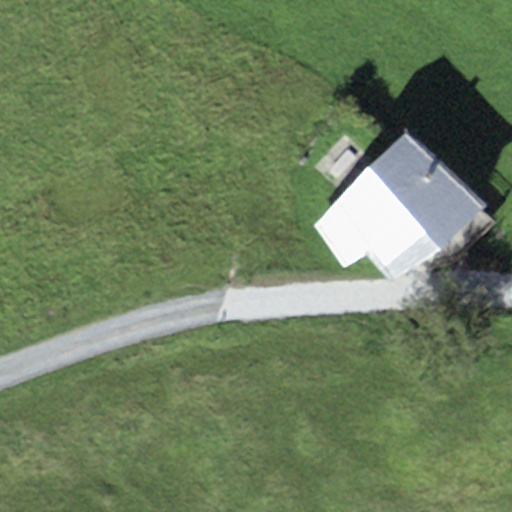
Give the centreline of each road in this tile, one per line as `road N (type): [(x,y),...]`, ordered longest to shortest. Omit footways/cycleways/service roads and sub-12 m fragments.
road 1 (unclassified): [(511,294),(195,305)]
road 2 (track): [(195,305),(0,375)]
